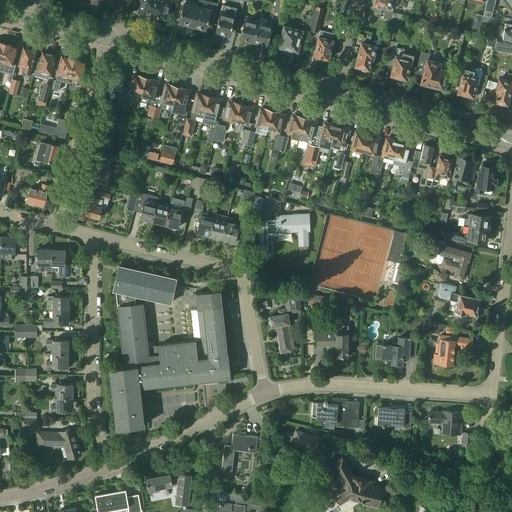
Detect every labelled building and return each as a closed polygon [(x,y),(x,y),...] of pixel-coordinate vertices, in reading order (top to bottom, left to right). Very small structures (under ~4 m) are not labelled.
[(152,14),(155,0),(140,0),(141,2),(135,0),(133,2),(132,7),(134,9),(152,14)] [(155,0),(152,14),(157,15),(158,17),(162,18),(164,17),(165,17),(169,0),(155,0)] [(191,26),(197,6),(189,4),(190,1),(187,0),(184,0),(179,21),(184,22),(185,24),(191,26)] [(205,0),(198,0),(197,6),(191,26),(199,28),(200,26),(205,28),(209,13),(215,14),(218,3),(205,0)] [(276,0),(273,15),(279,16),(283,0),(276,0)] [(371,0),(371,2),(373,4),(372,5),(389,9),(391,1),(397,2),(397,0),(371,0)] [(491,16),(495,0),(487,0),(483,15),(484,15),(491,16)] [(511,1),(507,5),(511,11),(509,12),(508,15),(504,14),(503,18),(511,19),(511,1)] [(397,13),(370,6),(369,13),(396,20),(396,19),(397,13)] [(318,33),(322,18),(320,17),(322,10),(315,8),(310,31),(318,33)] [(220,12),(216,30),(218,31),(219,33),(222,34),(224,32),(229,34),(234,12),(228,11),(228,14),(220,12)] [(253,41),(258,22),(251,20),(252,17),(246,15),(240,37),(245,38),(247,40),(253,41)] [(443,25),(444,17),(438,15),(436,24),(443,25)] [(265,24),(258,22),(253,41),(260,43),(261,42),(267,43),(272,23),(266,21),(265,24)] [(479,32),(481,25),(473,23),(471,31),(479,32)] [(511,24),(505,24),(503,39),(511,39),(511,24)] [(442,31),(450,33),(452,27),(443,25),(442,31)] [(302,31),(283,26),(280,38),(282,38),(281,41),(279,42),(278,46),(279,49),(284,50),(286,48),(297,51),(302,31)] [(322,58),(328,59),(334,35),(320,32),(319,36),(318,36),(313,55),(314,56),(315,57),(316,58),(317,59),(318,59),(319,59),(320,59),(321,59),(322,58)] [(363,37),(361,43),(360,43),(355,65),(356,67),(361,69),(362,70),(365,71),(367,70),(368,70),(371,60),(373,58),(376,47),(369,45),(371,36),(366,35),(366,38),(363,37)] [(390,41),(384,65),(392,67),(390,76),(398,78),(400,80),(403,81),(405,79),(406,80),(412,56),(402,53),(404,49),(395,46),(396,43),(390,41)] [(511,53),(511,44),(496,41),(496,44),(495,50),(511,53)] [(12,67),(13,64),(17,47),(5,44),(0,63),(0,64),(0,65),(0,70),(10,73),(8,79),(12,80),(15,68),(12,67)] [(36,50),(24,47),(19,65),(23,66),(22,70),(34,73),(35,68),(31,67),(36,50)] [(446,76),(447,71),(448,72),(451,59),(441,56),(440,62),(428,59),(429,54),(421,52),(416,73),(423,75),(421,84),(422,84),(423,86),(427,87),(429,86),(435,87),(436,89),(440,90),(442,89),(444,84),(450,85),(452,77),(446,76)] [(54,56),(42,53),(38,69),(37,74),(48,77),(50,73),(54,56)] [(68,82),(73,59),(62,56),(56,79),(54,79),(51,88),(58,90),(61,81),(67,83),(68,82)] [(85,62),(73,59),(68,82),(77,85),(76,90),(81,91),(83,84),(80,83),(85,62)] [(482,99),(487,79),(488,76),(482,74),(482,72),(481,68),(477,67),(474,69),(474,71),(463,69),(457,93),(458,93),(460,95),(464,96),(465,95),(473,97),(476,85),(478,86),(475,97),(482,99)] [(120,89),(123,90),(124,85),(125,81),(122,80),(124,73),(112,70),(107,87),(119,90),(120,89)] [(508,104),(511,87),(511,74),(508,74),(506,80),(498,78),(495,90),(497,92),(494,102),(496,103),(496,104),(500,105),(502,104),(506,105),(508,104)] [(140,96),(145,78),(133,75),(130,87),(124,85),(123,90),(118,108),(127,111),(129,103),(132,103),(134,94),(140,96)] [(158,81),(145,78),(140,96),(139,101),(147,103),(148,98),(152,99),(148,114),(153,116),(158,95),(154,94),(158,81)] [(16,94),(19,81),(13,79),(9,93),(16,94)] [(45,107),(51,85),(44,83),(38,106),(45,107)] [(173,105),(178,87),(166,84),(163,96),(158,95),(153,116),(159,117),(161,108),(172,111),(173,105)] [(190,90),(178,87),(173,105),(185,108),(190,90)] [(203,118),(208,96),(197,93),(192,111),(197,112),(196,116),(203,118)] [(220,100),(208,96),(203,118),(201,122),(209,124),(211,118),(215,119),(220,100)] [(236,122),(240,105),(228,102),(224,119),(236,122)] [(252,108),(240,105),(236,122),(247,125),(252,108)] [(268,129),(272,112),(261,109),(256,125),(268,129)] [(284,115),(272,112),(268,129),(279,132),(284,115)] [(298,140),(304,118),(292,115),(288,133),(292,134),(291,138),(298,140)] [(68,127),(69,122),(69,121),(59,118),(57,124),(68,127)] [(315,121),(304,118),(298,140),(308,142),(304,158),(310,160),(316,138),(311,136),(315,121)] [(196,121),(186,119),(182,135),(191,138),(196,121)] [(212,121),(207,142),(212,144),(215,135),(217,125),(218,122),(212,121)] [(331,143),(336,125),(324,122),(320,139),(316,138),(310,160),(316,161),(321,140),(331,143)] [(226,128),(217,125),(215,135),(223,137),(226,128)] [(348,129),(336,125),(331,143),(343,146),(348,129)] [(65,138),(66,132),(56,129),(54,135),(65,138)] [(246,147),(250,131),(244,130),(240,145),(246,147)] [(256,133),(250,131),(246,147),(251,148),(256,133)] [(363,151),(367,135),(355,132),(351,148),(363,151)] [(111,137),(97,133),(95,139),(109,143),(111,137)] [(278,152),(282,136),(276,135),(272,150),(278,152)] [(379,138),(367,135),(363,151),(374,154),(371,167),(375,168),(378,155),(374,154),(379,138)] [(288,138),(282,136),(278,152),(284,153),(288,138)] [(394,158),(398,141),(386,138),(382,155),(378,154),(378,155),(375,168),(380,169),(384,156),(394,158)] [(109,143),(95,139),(94,145),(107,149),(109,143)] [(40,140),(35,158),(43,160),(55,163),(59,146),(48,143),(40,140)] [(398,141),(394,158),(392,164),(399,166),(398,169),(410,172),(412,162),(406,160),(410,144),(398,141)] [(172,165),(177,148),(164,144),(159,161),(172,165)] [(422,152),(416,150),(412,166),(423,169),(419,185),(424,186),(425,184),(429,167),(434,147),(424,144),(422,152)] [(347,173),(350,161),(344,160),(346,153),(338,152),(334,170),(347,173)] [(105,155),(97,153),(92,173),(97,174),(95,182),(106,185),(110,169),(107,168),(109,159),(113,160),(121,162),(123,157),(106,153),(105,155)] [(436,169),(429,167),(425,184),(431,186),(431,185),(435,186),(438,184),(439,179),(448,181),(453,158),(452,158),(453,156),(451,155),(447,154),(445,155),(445,156),(444,156),(444,157),(439,156),(436,169)] [(456,165),(452,181),(467,185),(468,180),(472,181),(476,170),(472,169),(474,161),(458,156),(455,165),(456,165)] [(487,163),(482,163),(481,170),(479,170),(477,186),(476,185),(475,191),(483,191),(483,187),(495,188),(496,176),(494,175),(495,166),(487,165),(487,163)] [(378,182),(381,173),(374,171),(372,181),(378,182)] [(197,189),(200,178),(194,176),(193,180),(191,180),(189,187),(197,189)] [(206,179),(200,178),(197,189),(205,191),(207,184),(205,183),(206,179)] [(41,189),(30,186),(26,202),(43,206),(47,191),(48,191),(49,185),(42,183),(41,189)] [(110,194),(98,191),(97,196),(103,198),(108,199),(110,194)] [(103,198),(97,196),(87,193),(82,213),(90,215),(90,217),(96,219),(96,217),(98,218),(101,206),(103,198)] [(151,221),(156,203),(157,197),(145,193),(145,196),(138,194),(133,210),(141,212),(139,218),(151,221)] [(496,204),(504,206),(506,197),(497,195),(496,204)] [(464,208),(466,204),(454,202),(455,197),(447,196),(447,205),(464,208)] [(192,199),(187,197),(186,201),(184,201),(182,208),(190,210),(192,200),(192,199)] [(255,197),(251,210),(259,212),(263,199),(255,197)] [(202,205),(203,201),(197,200),(197,201),(194,211),(202,213),(204,206),(202,205)] [(478,202),(477,209),(487,211),(488,204),(478,202)] [(164,224),(169,207),(156,203),(151,221),(152,219),(164,223),(164,224)] [(181,210),(169,207),(164,224),(176,227),(181,210)] [(249,212),(242,211),(241,214),(240,214),(238,222),(246,224),(249,212)] [(225,221),(226,217),(213,213),(212,218),(208,235),(208,233),(220,237),(220,238),(221,238),(225,221)] [(489,216),(468,213),(467,218),(465,218),(464,226),(469,226),(488,229),(489,222),(488,221),(489,216)] [(208,235),(212,218),(200,215),(196,232),(208,235)] [(267,224),(259,225),(260,256),(268,256),(268,253),(270,253),(269,234),(276,234),(276,232),(298,231),(299,245),(307,245),(306,230),(309,230),(308,216),(293,216),(293,215),(275,216),(275,219),(267,220),(267,224)] [(237,225),(225,221),(221,238),(233,241),(237,225)] [(488,229),(469,226),(468,234),(466,233),(465,239),(486,241),(486,237),(487,237),(489,236),(490,231),(488,229)] [(407,234),(396,231),(390,250),(402,253),(407,234)] [(15,235),(1,235),(0,251),(8,251),(8,257),(14,257),(15,235)] [(445,255),(445,257),(444,257),(441,265),(439,264),(435,278),(445,281),(447,274),(445,274),(447,267),(456,270),(454,276),(462,278),(467,260),(469,261),(472,252),(445,245),(446,241),(437,239),(436,243),(434,242),(431,251),(445,255)] [(38,247),(37,269),(43,269),(51,269),(51,264),(51,248),(38,247)] [(51,264),(51,269),(58,269),(58,274),(70,274),(70,263),(64,263),(64,248),(51,248),(51,264)] [(220,290),(196,293),(202,344),(195,345),(195,341),(159,344),(159,346),(147,347),(142,298),(143,297),(170,303),(176,278),(119,265),(113,290),(115,290),(124,366),(109,369),(116,428),(144,425),(139,386),(219,378),(219,381),(229,380),(229,377),(230,376),(228,354),(227,354),(220,290)] [(472,296),(455,292),(457,285),(440,281),(440,283),(437,293),(438,295),(440,297),(457,301),(454,313),(455,317),(458,320),(462,319),(464,316),(465,314),(465,313),(467,313),(467,312),(476,314),(479,300),(471,298),(472,296)] [(284,292),(287,308),(279,309),(279,314),(270,316),(271,326),(277,325),(281,352),(291,350),(291,348),(293,348),(288,313),(300,311),(300,291),(284,292)] [(47,301),(52,301),(52,309),(68,309),(69,295),(47,295),(47,301)] [(317,307),(319,296),(311,295),(309,306),(317,307)] [(68,322),(68,309),(52,309),(52,316),(44,316),(44,324),(56,324),(56,322),(68,322)] [(0,315),(0,324),(8,325),(8,316),(5,316),(5,315),(0,315)] [(348,356),(348,334),(349,334),(349,325),(336,325),(336,331),(332,331),(332,333),(316,333),(316,345),(325,345),(325,344),(337,344),(337,356),(348,356)] [(431,325),(430,332),(440,333),(441,326),(431,325)] [(473,339),(440,335),(437,363),(452,365),(454,347),(471,349),(473,339)] [(416,338),(410,338),(410,337),(408,336),(408,338),(398,337),(398,342),(392,341),(392,345),(385,344),(385,343),(382,343),(382,344),(376,344),(375,357),(381,357),(381,358),(384,358),(384,356),(392,356),(391,363),(402,363),(402,357),(403,357),(403,356),(415,357),(416,338)] [(68,339),(46,339),(46,344),(52,344),(52,352),(68,352),(68,339)] [(68,366),(68,352),(52,352),(52,360),(46,360),(46,365),(68,366)] [(72,383),(51,382),(51,388),(57,388),(56,396),(72,396),(72,383)] [(72,410),(72,396),(56,396),(56,404),(50,404),(50,409),(72,410)] [(337,408),(338,404),(328,403),(328,402),(327,401),(327,400),(325,400),(324,400),(323,401),(323,402),(323,403),(317,402),(312,402),(311,416),(318,418),(319,419),(320,420),(321,420),(323,421),(325,421),(326,420),(336,423),(335,426),(357,427),(359,409),(337,408)] [(404,412),(405,408),(378,406),(378,407),(376,407),(374,408),(374,409),(373,411),(373,412),(374,413),(374,414),(375,415),(377,415),(377,423),(395,425),(410,428),(411,412),(404,412)] [(443,412),(429,411),(429,421),(443,422),(442,432),(461,434),(461,425),(459,425),(460,412),(443,411),(443,412)] [(40,419),(22,419),(22,426),(39,427),(40,419)] [(3,428),(0,427),(0,447),(9,447),(6,430),(3,431),(3,428)] [(60,434),(38,432),(37,443),(64,444),(68,457),(79,453),(78,450),(80,450),(79,447),(78,447),(72,428),(60,432),(60,434)] [(239,434),(232,433),(230,446),(224,445),(221,471),(231,472),(234,449),(256,452),(258,437),(246,435),(246,432),(239,432),(239,434)] [(320,439),(296,432),(291,448),(316,455),(320,439)] [(464,432),(463,448),(471,449),(472,433),(464,432)] [(353,473),(342,455),(328,463),(333,471),(337,468),(345,480),(342,487),(334,492),(339,502),(349,496),(367,501),(368,502),(374,503),(376,503),(378,504),(383,486),(370,483),(371,479),(355,475),(354,472),(353,473)] [(159,476),(145,478),(147,490),(172,486),(172,484),(177,483),(175,503),(188,505),(192,474),(179,473),(179,474),(171,476),(170,474),(164,475),(164,473),(159,474),(159,476)] [(123,490),(95,495),(98,511),(104,511),(122,507),(128,506),(129,511),(136,511),(141,511),(138,494),(128,496),(127,497),(126,494),(125,489),(123,490)] [(248,511),(249,511),(248,511),(250,496),(227,493),(226,502),(217,501),(216,511),(248,511)]
